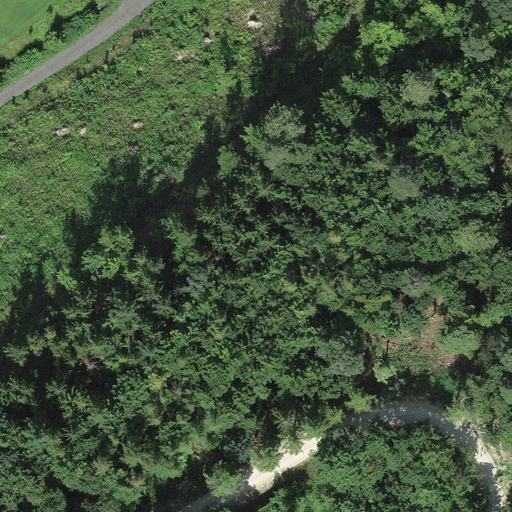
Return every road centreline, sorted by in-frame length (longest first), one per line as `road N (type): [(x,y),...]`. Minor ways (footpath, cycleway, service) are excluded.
road 1 (track): [(0,326),(375,0)]
road 2 (unclassified): [(200,511),(362,419),(410,416),(456,433),(474,456),(490,511)]
road 3 (track): [(0,94),(157,0)]
